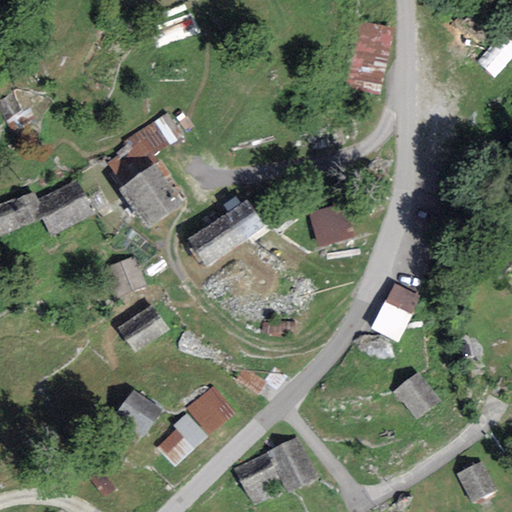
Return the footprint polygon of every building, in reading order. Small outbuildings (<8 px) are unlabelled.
[(394,28),(359,20),(343,84),(379,92),(394,28)] [(0,99),(0,106),(6,120),(31,105),(22,87),(0,99)] [(158,161),(153,155),(183,136),(166,113),(123,141),(125,145),(115,153),(117,156),(107,163),(123,186),(154,164),(158,161)] [(118,189),(147,229),(183,204),(154,164),(123,186),(118,189)] [(91,214),(77,183),(39,200),(35,189),(0,204),(0,235),(42,217),(49,233),(91,214)] [(264,227),(246,200),(188,239),(206,266),(264,227)] [(345,206),(309,215),(318,246),(353,237),(345,206)] [(145,285),(134,256),(107,267),(118,295),(145,285)] [(421,298),(394,284),(370,329),(397,343),(421,298)] [(170,330),(153,304),(118,328),(135,353),(170,330)] [(294,322),(267,322),(267,336),(294,336),(294,322)] [(266,382),(245,368),(238,379),(259,393),(266,382)] [(440,401),(420,373),(394,391),(414,419),(440,401)] [(235,413),(213,386),(186,407),(207,434),(235,413)] [(159,410),(132,390),(113,417),(141,436),(159,410)] [(209,436),(188,414),(175,426),(178,429),(158,447),(175,466),(209,436)] [(297,437),(266,453),(277,475),(286,493),(317,477),(297,437)] [(266,453),(233,468),(243,490),(277,475),(266,453)] [(497,491),(483,462),(458,474),(472,503),(497,491)] [(116,488),(105,472),(94,479),(104,495),(116,488)]
